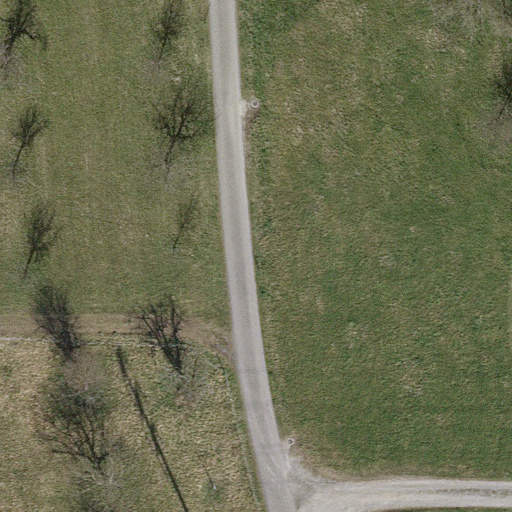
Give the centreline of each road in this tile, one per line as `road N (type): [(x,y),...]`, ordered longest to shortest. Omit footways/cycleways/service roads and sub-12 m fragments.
road 1 (residential): [(289,511),(254,375),(221,0)]
road 2 (track): [(0,330),(174,332),(254,375)]
road 3 (track): [(511,509),(288,509)]
